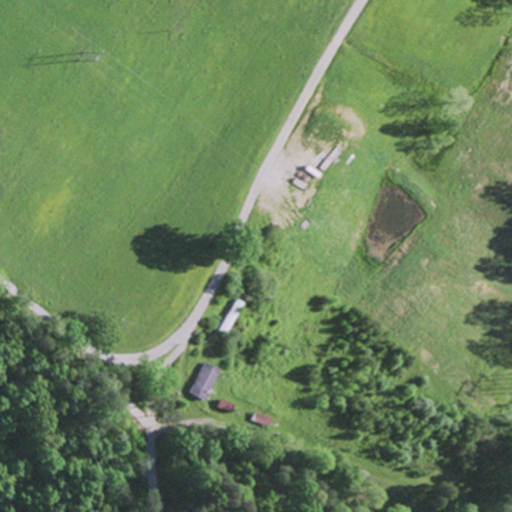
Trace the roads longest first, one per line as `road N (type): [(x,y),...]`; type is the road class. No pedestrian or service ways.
road 1 (residential): [(0,278),(90,349),(131,356),(165,342),(221,264),(357,0)]
road 2 (residential): [(195,310),(151,402),(156,511)]
